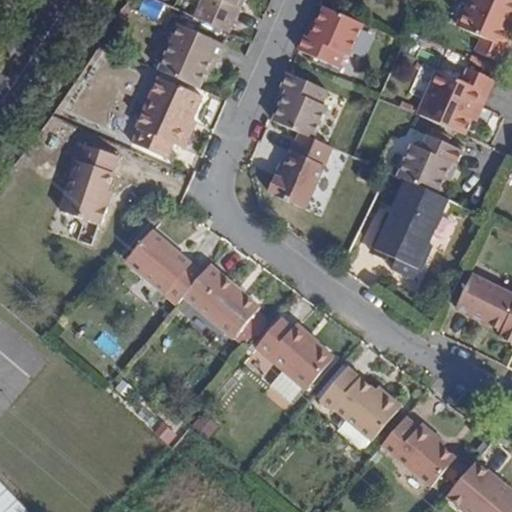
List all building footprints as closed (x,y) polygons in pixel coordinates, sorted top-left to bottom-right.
[(238,0),(202,0),(195,18),(230,34),(241,9),(235,6),(238,0)] [(238,0),(235,6),(241,9),(244,0),(238,0)] [(511,21),(511,0),(510,0),(470,0),(457,31),(478,41),(472,51),(502,65),(511,43),(511,30),(509,29),(511,21)] [(305,36),(298,52),(336,69),(343,57),(349,59),(363,24),(325,8),(317,24),(310,39),(305,36)] [(317,24),(312,22),(305,36),(310,39),(317,24)] [(159,71),(197,88),(205,73),(211,58),(218,60),(224,45),(188,30),(180,44),(173,41),(159,71)] [(211,75),(218,60),(211,58),(205,73),(211,75)] [(424,97),(429,70),(417,67),(411,94),(424,97)] [(419,115),(462,134),(469,120),(474,109),(481,111),(490,92),(493,87),(495,81),(466,67),(459,81),(438,72),(419,115)] [(280,106),(274,122),(300,134),(312,139),(326,108),(319,105),(326,91),(288,75),(282,88),(288,91),(280,106)] [(187,118),(192,120),(202,96),(157,79),(136,127),(138,129),(132,144),(168,159),(173,145),(177,147),(187,118)] [(282,88),(276,104),(280,106),(288,91),(282,88)] [(474,109),(469,120),(475,122),(481,111),(474,109)] [(198,123),(192,120),(187,118),(177,147),(186,151),(198,123)] [(312,139),(300,134),(286,166),(282,179),(276,177),(269,192),(305,210),(332,148),(314,139),(312,139)] [(413,147),(400,178),(407,181),(439,195),(445,180),(452,164),(458,166),(464,153),(429,136),(422,151),(413,147)] [(77,165),(85,146),(79,144),(79,145),(73,163),(77,165)] [(118,157),(85,146),(77,165),(61,212),(101,226),(108,207),(102,206),(107,191),(118,157)] [(282,179),(286,166),(282,163),(276,177),(282,179)] [(452,164),(445,180),(450,182),(458,166),(452,164)] [(430,244),(449,200),(444,197),(439,195),(407,181),(393,215),(387,229),(381,226),(371,248),(375,251),(374,256),(386,262),(389,256),(395,261),(392,270),(413,282),(417,271),(420,272),(433,246),(430,244)] [(113,193),(107,191),(102,206),(108,207),(113,193)] [(388,214),(381,226),(387,229),(393,215),(388,214)] [(183,298),(204,274),(152,231),(127,261),(178,304),(183,298)] [(259,306),(210,266),(204,274),(183,298),(233,340),(259,306)] [(511,295),(472,276),(456,309),(478,319),(503,332),(500,338),(511,343),(511,295)] [(281,319),(256,348),(283,371),(303,388),(305,390),(333,358),(296,327),(291,328),(281,319)] [(397,411),(374,391),(347,368),(319,401),(331,412),(335,408),(346,419),(370,442),(371,443),(397,411)] [(303,388),(283,371),(270,386),(290,403),(303,388)] [(378,386),(374,391),(397,411),(401,406),(378,386)] [(419,428),(407,417),(382,447),(430,488),(443,475),(455,459),(443,448),(431,439),(435,435),(423,425),(419,428)] [(370,442),(346,419),(339,427),(339,433),(356,450),(363,449),(370,442)] [(446,444),(435,435),(431,439),(443,448),(446,444)] [(455,459),(443,475),(451,480),(462,465),(455,461),(455,459)] [(511,495),(511,492),(476,463),(446,499),(462,511),(511,511),(511,502),(508,499),(511,495)] [(0,477),(0,511),(25,511),(29,509),(0,477)]
